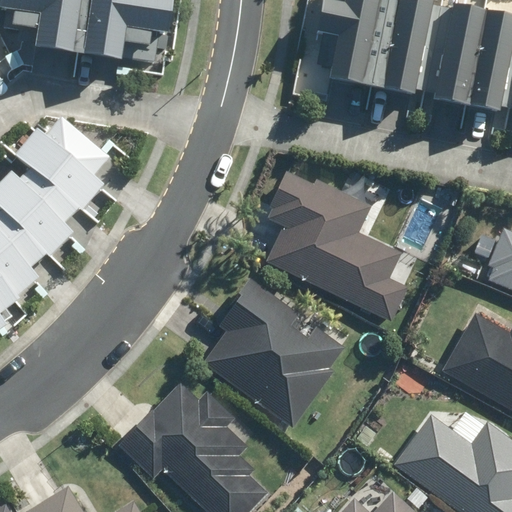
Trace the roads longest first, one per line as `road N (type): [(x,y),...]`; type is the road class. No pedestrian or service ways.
road 1 (residential): [(0,412),(141,266),(187,193),(211,125)]
road 2 (residential): [(211,125),(511,180)]
road 3 (residential): [(211,125),(34,100),(0,125)]
road 4 (residential): [(211,125),(241,0)]
